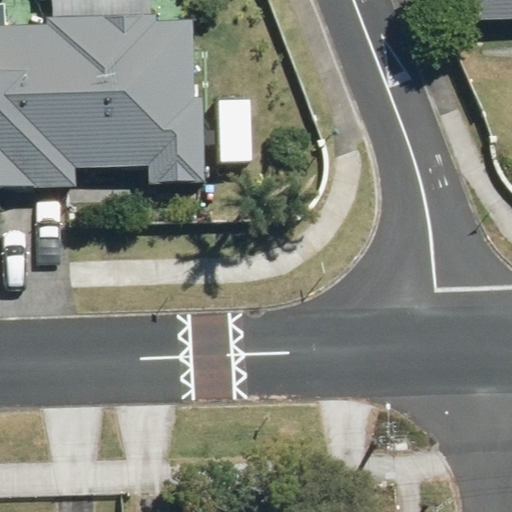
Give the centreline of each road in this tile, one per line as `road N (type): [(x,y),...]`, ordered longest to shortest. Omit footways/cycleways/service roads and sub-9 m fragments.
road 1 (residential): [(461,346),(0,363)]
road 2 (residential): [(461,346),(429,199),(354,0)]
road 3 (residential): [(461,346),(482,511)]
